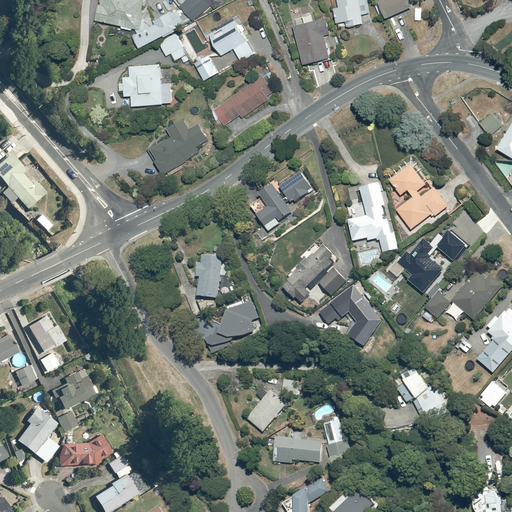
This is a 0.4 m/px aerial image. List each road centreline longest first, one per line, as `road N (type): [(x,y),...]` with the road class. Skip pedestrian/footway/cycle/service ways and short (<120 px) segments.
road 1 (tertiary): [(122,232),(215,185),(354,87),(408,67)]
road 2 (residential): [(105,240),(133,314),(202,393),(230,472)]
road 3 (tertiary): [(0,83),(122,232)]
road 4 (residential): [(408,67),(425,107),(511,218)]
road 5 (unknown): [(307,117),(263,0)]
